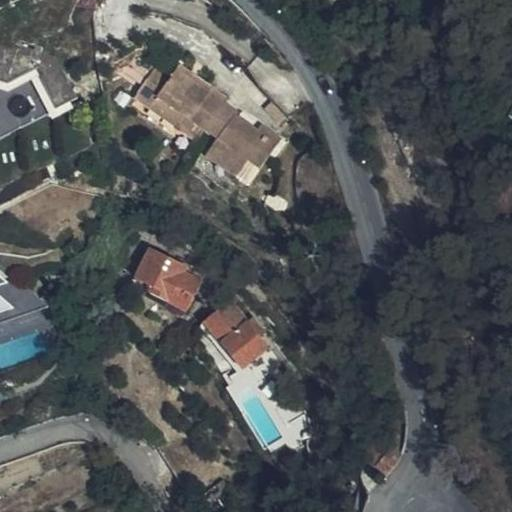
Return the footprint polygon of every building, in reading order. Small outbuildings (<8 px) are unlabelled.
[(433,36),(447,33),(441,10),(433,11),(426,13),(427,17),(433,36)] [(194,145),(212,157),(216,152),(227,160),(219,172),(254,196),(261,186),(271,192),(288,166),(244,137),(247,133),(234,124),(172,84),(167,92),(151,81),(136,106),(150,114),(153,110),(177,126),(170,137),(191,150),(194,145)] [(216,152),(212,157),(199,176),(257,214),(271,192),(261,186),(254,196),(219,172),(227,160),(216,152)] [(198,282),(180,274),(183,265),(148,249),(135,278),(150,284),(147,292),(186,310),(198,282)] [(0,371),(62,348),(46,306),(0,266),(0,371)] [(203,321),(241,368),(267,346),(258,336),(263,331),(253,317),(247,320),(229,299),(203,321)] [(172,425),(154,404),(132,423),(148,444),(172,425)] [(374,473),(385,459),(373,450),(362,464),(374,473)] [(386,481),(396,467),(385,459),(374,473),(386,481)] [(202,494),(210,511),(217,511),(228,505),(218,485),(202,494)]
